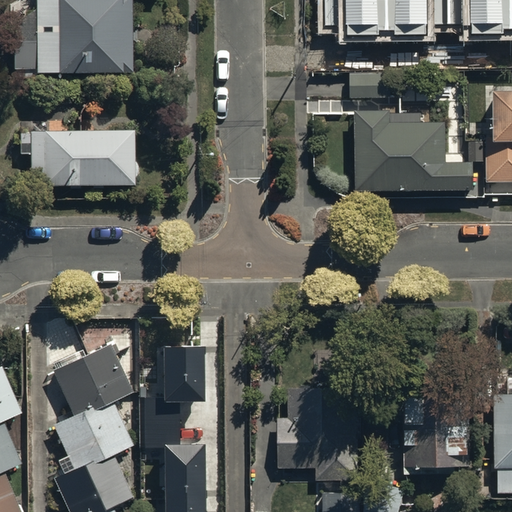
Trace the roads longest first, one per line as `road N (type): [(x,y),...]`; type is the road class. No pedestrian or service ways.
road 1 (residential): [(247,260),(511,259)]
road 2 (residential): [(245,0),(247,260)]
road 3 (residential): [(0,260),(247,260)]
